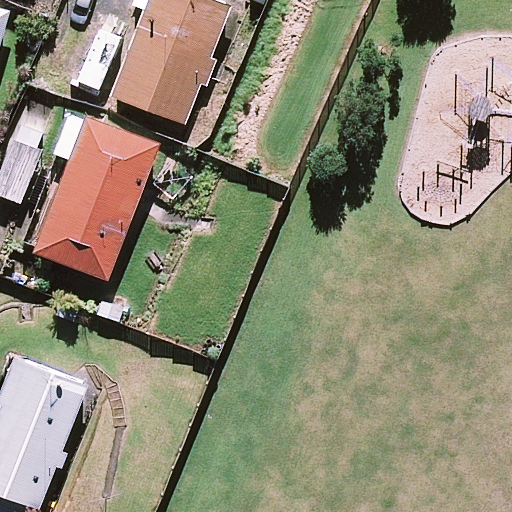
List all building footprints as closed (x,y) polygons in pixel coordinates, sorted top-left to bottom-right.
[(235,12),(200,0),(154,0),(118,101),(192,128),(235,12)] [(0,68),(14,16),(0,11),(0,68)] [(166,150),(78,116),(62,158),(78,164),(42,256),(113,284),(166,150)] [(53,136),(28,125),(0,190),(0,195),(23,206),(53,136)] [(43,511),(92,392),(16,361),(0,401),(0,511),(43,511)]
